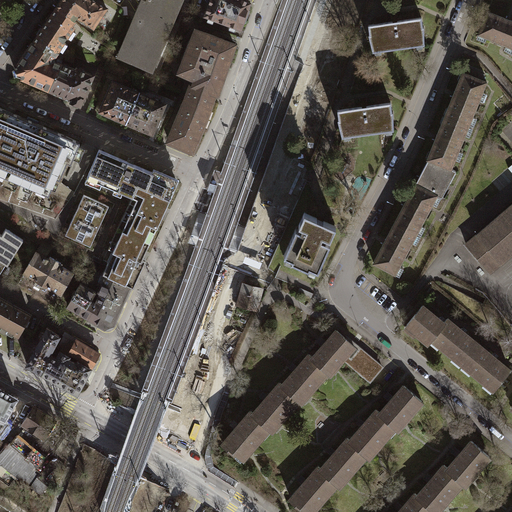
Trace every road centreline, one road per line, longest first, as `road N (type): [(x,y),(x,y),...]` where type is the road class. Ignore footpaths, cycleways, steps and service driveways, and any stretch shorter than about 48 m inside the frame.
road 1 (residential): [(511,435),(356,309),(342,285),(351,249),(415,134),(468,0)]
road 2 (residential): [(200,174),(0,89)]
road 3 (residential): [(119,354),(200,174)]
road 4 (tertiary): [(89,416),(253,511)]
road 5 (residential): [(200,174),(269,0)]
road 6 (residential): [(0,284),(119,354)]
